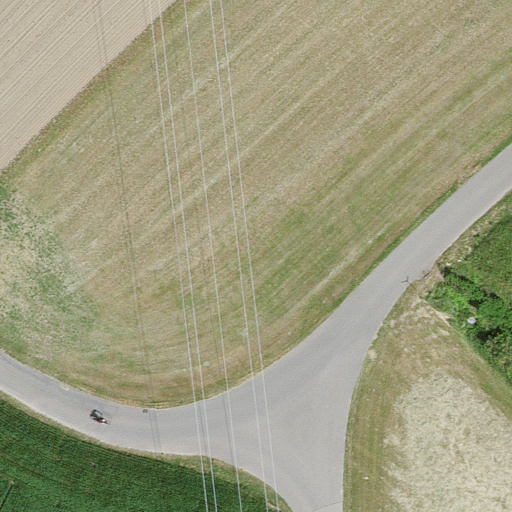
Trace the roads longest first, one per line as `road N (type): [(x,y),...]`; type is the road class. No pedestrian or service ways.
road 1 (unclassified): [(0,364),(50,398),(141,433),(226,431),(302,400)]
road 2 (unclassified): [(302,400),(383,285),(511,165)]
